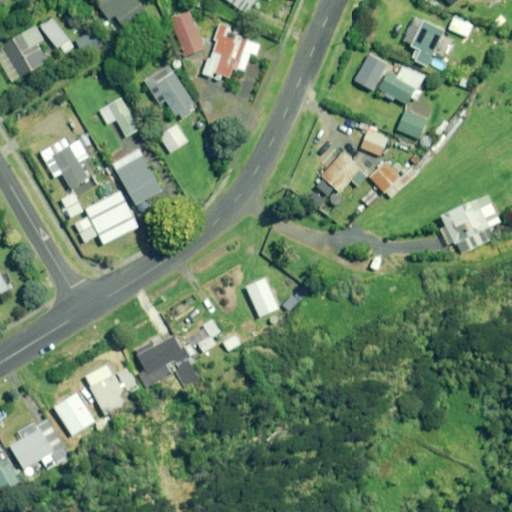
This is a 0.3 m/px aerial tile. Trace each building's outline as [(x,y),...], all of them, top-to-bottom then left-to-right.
[(149,13),(137,0),(98,0),(95,3),(110,21),(114,17),(126,32),(149,13)] [(223,0),(243,16),(256,0),(223,0)] [(203,51),(189,14),(171,20),(184,57),(203,51)] [(41,27),(57,49),(60,46),(66,54),(75,47),(53,18),(41,27)] [(428,68),(433,57),(444,62),(454,42),(443,36),(445,32),(415,18),(403,42),(417,49),(411,61),(428,68)] [(469,34),(474,36),(476,30),(472,29),(474,24),(464,20),(462,23),(453,19),(448,30),(468,38),(469,34)] [(221,85),(227,87),(233,70),(244,73),(255,42),(228,33),(230,28),(217,24),(212,40),(216,41),(210,59),(206,57),(200,75),(213,80),(213,81),(222,84),(221,85)] [(0,63),(1,65),(12,84),(22,78),(42,67),(49,63),(55,59),(48,47),(36,26),(3,45),(0,47),(0,63)] [(93,33),(77,43),(85,56),(101,46),(93,33)] [(375,88),(386,69),(387,67),(368,56),(354,82),(373,92),(375,88)] [(185,90),(187,89),(169,64),(152,77),(149,73),(143,77),(146,81),(142,83),(159,107),(164,104),(174,119),(178,117),(181,122),(196,112),(192,107),(195,105),(185,90)] [(418,90),(425,77),(403,66),(398,75),(386,69),(375,88),(386,94),(384,97),(395,103),(396,101),(407,107),(411,100),(416,103),(422,92),(418,90)] [(99,111),(109,126),(115,122),(126,140),(142,130),(122,97),(99,111)] [(61,113),(57,106),(21,130),(25,137),(61,113)] [(423,141),(426,133),(423,132),(427,121),(405,112),(397,132),(423,141)] [(189,142),(178,125),(160,137),(171,154),(189,142)] [(374,153),(373,157),(377,158),(378,155),(382,156),(388,137),(367,130),(361,149),(374,153)] [(87,180),(90,178),(81,163),(90,158),(80,141),(70,146),(66,138),(39,154),(54,180),(61,176),(69,190),(72,188),(87,180)] [(142,216),(152,210),(146,201),(163,191),(137,149),(111,165),(142,216)] [(320,178),(339,194),(349,181),(358,188),(369,175),(341,153),(320,178)] [(392,168),(386,162),(369,177),(391,200),(419,172),(416,169),(413,171),(409,167),(406,171),(397,162),(392,168)] [(139,228),(121,191),(112,195),(131,232),(139,228)] [(84,212),(74,193),(61,200),(71,219),(84,212)] [(443,227),(437,229),(446,248),(452,245),(453,248),(456,247),(460,256),(506,235),(487,194),(439,217),(443,227)] [(390,202),(384,196),(354,224),(359,230),(390,202)] [(98,237),(88,218),(75,225),(85,243),(98,237)] [(0,294),(9,290),(0,274),(0,294)] [(278,310),(265,279),(245,287),(258,318),(278,310)] [(211,320),(201,328),(207,336),(197,344),(205,354),(216,346),(210,339),(220,332),(211,320)] [(138,375),(147,390),(172,374),(183,392),(199,382),(171,336),(155,345),(152,341),(134,352),(145,371),(138,375)] [(233,336),(221,344),(228,354),(240,346),(233,336)] [(114,377),(107,368),(88,381),(95,391),(91,393),(98,403),(102,409),(108,418),(134,401),(145,393),(127,368),(117,375),(114,377)] [(75,436),(81,443),(86,440),(100,430),(95,422),(76,393),(52,410),(54,413),(56,412),(73,437),(75,436)] [(47,471),(68,459),(63,450),(65,448),(45,415),(16,433),(20,439),(8,447),(22,470),(40,460),(47,471)] [(9,432),(1,418),(0,418),(0,435),(1,436),(9,432)] [(0,489),(1,490),(7,485),(10,489),(20,481),(8,464),(2,468),(0,464),(0,489)]
